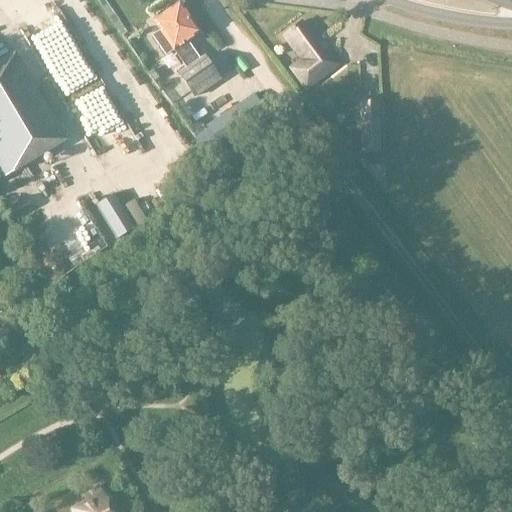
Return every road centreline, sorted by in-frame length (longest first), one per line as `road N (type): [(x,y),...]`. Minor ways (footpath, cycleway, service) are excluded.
road 1 (track): [(206,0),(511,397)]
road 2 (secondary): [(385,0),(511,24)]
